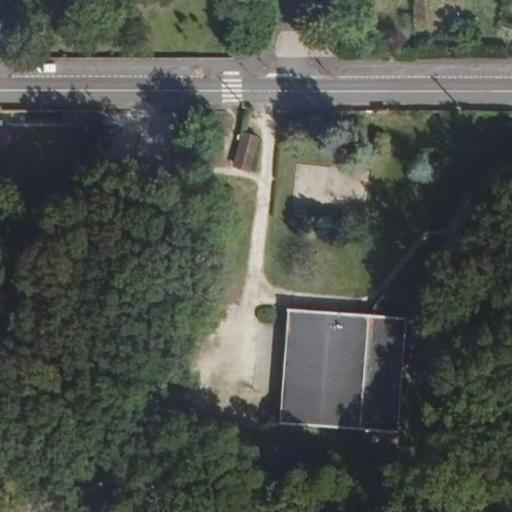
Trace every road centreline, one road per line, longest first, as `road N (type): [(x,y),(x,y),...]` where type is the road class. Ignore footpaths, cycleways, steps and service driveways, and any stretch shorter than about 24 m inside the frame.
road 1 (secondary): [(290,90),(0,90)]
road 2 (secondary): [(511,91),(290,90)]
